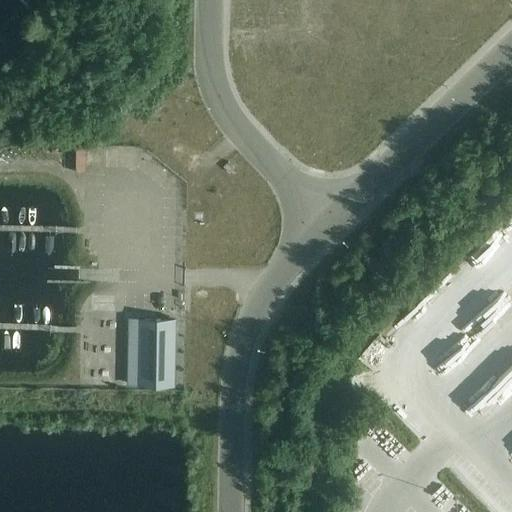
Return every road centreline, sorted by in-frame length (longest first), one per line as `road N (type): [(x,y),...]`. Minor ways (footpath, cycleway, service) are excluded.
road 1 (unclassified): [(234,511),(238,333),(303,216)]
road 2 (unclassified): [(303,216),(421,141),(511,52)]
road 3 (unclassified): [(303,216),(274,167),(225,115),(208,43),(209,0)]
road 4 (unknown): [(511,250),(421,341),(420,399)]
